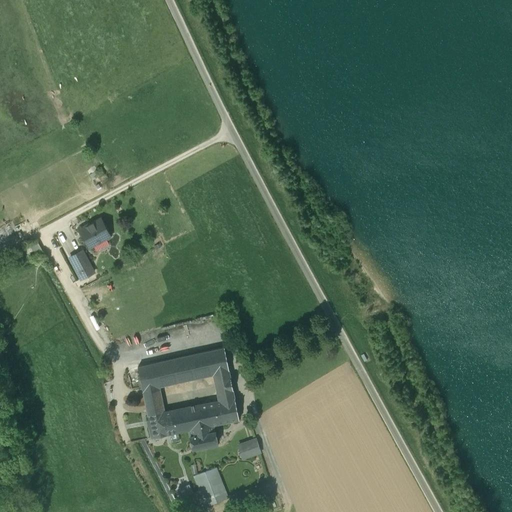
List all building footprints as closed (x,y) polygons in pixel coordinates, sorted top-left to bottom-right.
[(100,219),(80,230),(89,247),(110,236),(100,219)] [(20,247),(25,256),(41,248),(36,239),(20,247)] [(70,257),(81,279),(93,272),(82,251),(70,257)] [(214,374),(229,370),(224,348),(137,367),(142,389),(159,386),(214,374)] [(214,374),(216,383),(231,380),(229,370),(214,374)] [(232,388),(231,380),(216,383),(217,391),(232,388)] [(147,415),(164,413),(159,386),(142,389),(147,415)] [(234,398),(232,388),(217,391),(219,401),(234,398)] [(188,429),(214,425),(239,420),(234,398),(219,401),(164,413),(147,415),(152,437),(188,429)] [(214,425),(188,429),(192,449),(217,444),(214,425)] [(255,440),(247,443),(251,455),(259,452),(255,440)] [(216,467),(193,476),(205,507),(228,498),(216,467)]
